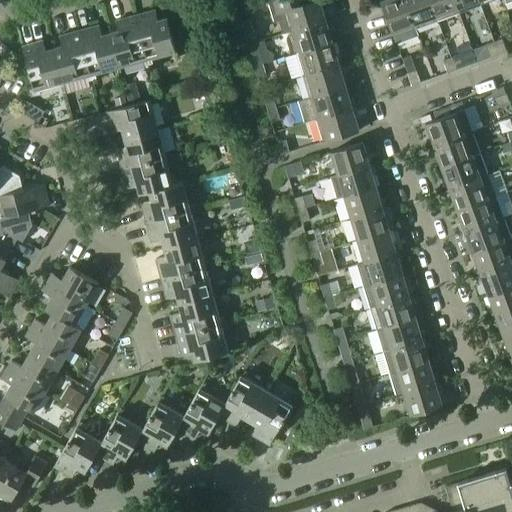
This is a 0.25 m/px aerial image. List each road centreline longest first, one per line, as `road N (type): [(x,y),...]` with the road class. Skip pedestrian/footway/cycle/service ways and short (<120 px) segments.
road 1 (residential): [(486,425),(258,490),(223,468),(80,511)]
road 2 (residential): [(486,425),(389,106)]
road 3 (residential): [(154,366),(125,252),(60,224)]
road 4 (residential): [(60,224),(72,202),(54,139),(0,109)]
road 5 (residential): [(0,340),(60,224)]
road 6 (residential): [(389,106),(511,69)]
